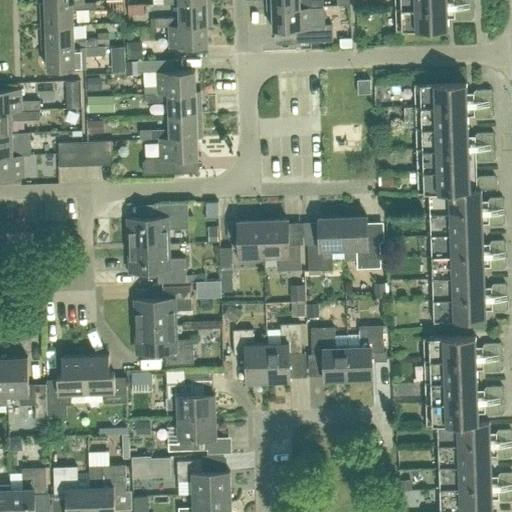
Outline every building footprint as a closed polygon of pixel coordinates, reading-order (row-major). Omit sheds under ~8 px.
[(267,0),(268,9),(273,9),(273,8),(300,7),(312,6),(312,0),(267,0)] [(395,0),(396,29),(449,28),(447,0),(395,0)] [(41,2),(42,25),(74,24),(73,2),(73,1),(46,2),(45,2),(41,2)] [(179,2),(180,16),(156,17),(157,26),(169,25),(180,24),(180,25),(208,24),(212,24),(212,1),(179,2)] [(323,6),(312,6),(300,7),(273,8),(273,9),(273,29),(301,29),(301,43),(333,42),(333,25),(324,25),(323,6)] [(42,25),(42,48),(47,48),(75,47),(75,46),(74,24),(42,25)] [(169,25),(170,46),(208,45),(208,24),(180,25),(180,24),(169,25)] [(354,36),(341,37),(342,47),(354,47),(354,36)] [(48,69),(72,68),(86,67),(86,54),(106,53),(105,44),(98,44),(98,46),(86,46),(75,46),(75,47),(47,48),(48,69)] [(113,58),(126,58),(126,46),(113,46),(113,58)] [(196,91),(196,90),(195,69),(170,70),(170,59),(141,60),(141,72),(157,72),(157,84),(145,84),(145,93),(158,92),(158,93),(169,92),(196,91)] [(358,79),(358,93),(371,92),(370,78),(358,79)] [(416,131),(469,129),(467,81),(415,83),(416,131)] [(22,109),(40,108),(40,99),(22,99),(21,88),(0,88),(0,109),(11,109),(11,110),(22,109)] [(158,100),(169,100),(169,114),(202,113),(201,90),(196,90),(196,91),(169,92),(158,93),(158,92),(145,93),(145,101),(158,100)] [(80,106),(80,92),(66,93),(67,107),(80,106)] [(0,132),(12,132),(12,117),(23,117),(41,117),(40,108),(22,109),(11,110),(11,109),(0,109),(0,132)] [(203,136),(202,113),(169,114),(170,128),(141,129),(141,138),(159,137),(170,136),(170,137),(198,136),(198,137),(203,136)] [(416,131),(419,192),(429,192),(429,191),(471,189),(469,129),(416,131)] [(0,132),(0,155),(13,155),(13,154),(24,154),(30,154),(29,131),(12,132),(0,132)] [(181,172),(181,158),(199,157),(198,137),(198,136),(170,137),(170,136),(159,137),(160,156),(147,157),(143,161),(143,173),(181,172)] [(101,164),(113,163),(112,139),(100,140),(101,164)] [(84,164),(83,140),(71,141),(72,165),(84,164)] [(100,140),(88,140),(89,164),(101,164),(100,140)] [(59,141),(60,165),(72,165),(71,141),(59,141)] [(0,155),(0,176),(25,175),(24,154),(13,154),(13,155),(0,155)] [(429,191),(429,192),(431,234),(483,232),(482,188),(471,189),(429,191)] [(488,199),(488,208),(497,208),(496,196),(491,196),(488,199)] [(505,208),(505,199),(501,196),(496,196),(497,208),(505,208)] [(156,216),(129,217),(130,244),(168,243),(168,228),(189,227),(188,202),(156,203),(156,216)] [(505,221),(505,212),(497,213),(497,224),(502,224),(505,221)] [(489,222),(492,224),(497,224),(497,213),(488,213),(489,222)] [(368,241),(367,215),(343,216),(344,247),(357,247),(357,268),(381,267),(380,241),(368,241)] [(333,269),(332,248),(344,247),(343,216),(319,217),(320,243),(308,243),(309,270),(333,269)] [(289,244),(288,218),(263,219),(265,255),(278,255),(279,269),(302,268),(301,243),(289,244)] [(238,220),(240,256),(265,255),(263,219),(238,220)] [(485,275),(483,232),(431,234),(432,277),(485,275)] [(489,243),(490,251),(498,251),(498,239),(493,239),(489,243)] [(507,251),(506,242),(503,239),(498,239),(498,251),(507,251)] [(130,244),(131,271),(158,270),(158,282),(187,281),(186,257),(169,257),(168,243),(130,244)] [(221,272),(233,271),(232,246),(220,247),(221,272)] [(507,264),(507,255),(498,256),(499,267),(504,267),(507,264)] [(490,265),(494,268),(499,267),(498,256),(490,256),(490,265)] [(434,321),(486,319),(485,275),(432,277),(434,321)] [(386,281),(374,282),(375,298),(387,297),(386,281)] [(491,286),(491,294),(500,294),(499,282),(494,283),(491,286)] [(508,294),(508,285),(504,282),(499,282),(500,294),(508,294)] [(306,283),(291,284),(292,300),(306,299),(306,283)] [(175,324),(175,309),(192,309),(191,284),(163,285),(163,297),(136,298),(137,325),(175,324)] [(509,307),(508,298),(500,299),(500,311),(505,310),(509,307)] [(492,308),(495,311),(500,311),(500,299),(491,299),(492,308)] [(281,323),(281,342),(268,343),(269,380),(291,379),(290,352),(302,351),(301,322),(281,323)] [(193,338),(176,338),(175,324),(137,325),(138,352),(165,351),(166,364),(194,363),(193,338)] [(349,377),(373,376),(372,351),(384,350),(383,324),(360,325),(360,346),(348,346),(349,377)] [(324,352),(325,378),(349,377),(348,346),(336,347),(335,326),(311,326),(312,353),(324,352)] [(254,328),(233,329),(234,354),(246,353),(247,381),(269,380),(268,343),(254,343),(254,328)] [(425,380),(477,378),(476,334),(424,336),(425,380)] [(110,372),(110,353),(86,354),(87,391),(104,391),(104,402),(128,401),(127,376),(115,376),(115,372),(110,372)] [(86,354),(62,355),(63,373),(58,373),(58,378),(47,379),(47,383),(48,404),(72,403),(71,392),(87,391),(86,354)] [(29,384),(28,356),(6,356),(7,394),(20,394),(21,404),(36,403),(36,416),(48,416),(48,404),(47,383),(35,383),(35,384),(29,384)] [(128,378),(153,379),(154,362),(128,361),(128,378)] [(195,393),(214,392),(213,370),(186,371),(186,381),(195,381),(195,393)] [(425,380),(427,423),(427,424),(437,424),(437,423),(479,421),(477,378),(425,380)] [(168,408),(178,407),(178,415),(216,414),(215,392),(214,392),(195,393),(195,381),(186,381),(167,382),(167,396),(168,408)] [(133,384),(133,393),(156,392),(155,383),(133,384)] [(207,436),(217,436),(216,414),(178,415),(179,425),(172,426),(168,430),(168,435),(169,450),(208,448),(207,436)] [(491,464),(490,421),(490,420),(479,421),(437,423),(437,424),(439,466),(491,464)] [(496,431),(497,440),(505,440),(504,428),(499,428),(496,431)] [(497,454),(500,457),(505,456),(505,445),(497,445),(497,454)] [(171,455),(151,456),(151,467),(171,467),(171,455)] [(178,480),(193,479),(193,493),(231,492),(230,470),(203,471),(202,459),(177,460),(178,480)] [(430,473),(430,461),(410,460),(409,473),(430,473)] [(102,464),(103,485),(91,485),(91,511),(115,511),(115,490),(127,489),(126,463),(102,464)] [(439,466),(441,510),(493,508),(491,464),(439,466)] [(91,511),(91,485),(78,486),(78,465),(54,466),(55,492),(67,491),(67,511),(91,511)] [(22,467),(23,488),(11,488),(11,511),(35,511),(35,493),(47,492),(46,466),(22,467)] [(498,475),(498,483),(506,483),(506,471),(501,471),(498,475)] [(400,489),(413,489),(412,479),(400,479),(400,489)] [(11,511),(11,488),(0,488),(0,511),(11,511)] [(498,497),(502,500),(507,500),(507,488),(498,488),(498,497)] [(231,511),(231,492),(193,493),(194,505),(179,506),(178,511),(231,511)]
